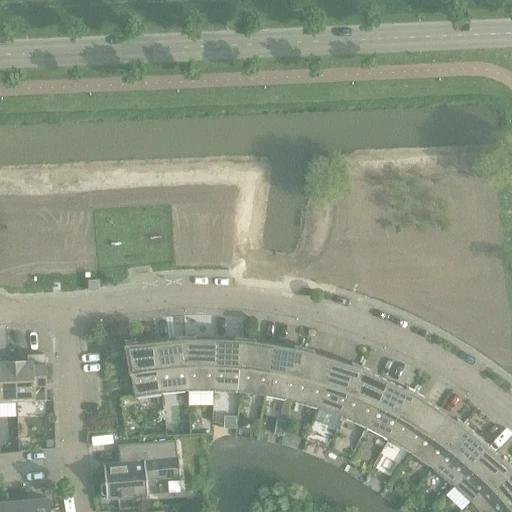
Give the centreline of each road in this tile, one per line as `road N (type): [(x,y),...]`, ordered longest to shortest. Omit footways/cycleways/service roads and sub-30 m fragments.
road 1 (tertiary): [(0,55),(511,35)]
road 2 (residential): [(67,309),(213,296),(298,307),(379,330),(460,371),(511,413)]
road 3 (residential): [(78,461),(67,309)]
